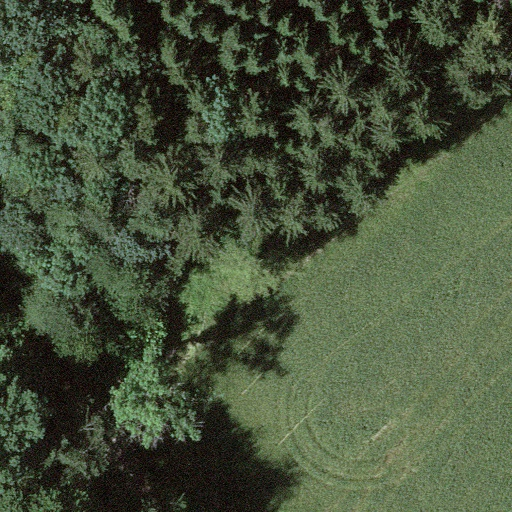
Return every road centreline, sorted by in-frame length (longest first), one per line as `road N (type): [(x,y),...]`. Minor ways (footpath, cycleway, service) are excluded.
road 1 (track): [(98,417),(511,87)]
road 2 (track): [(144,511),(0,198)]
